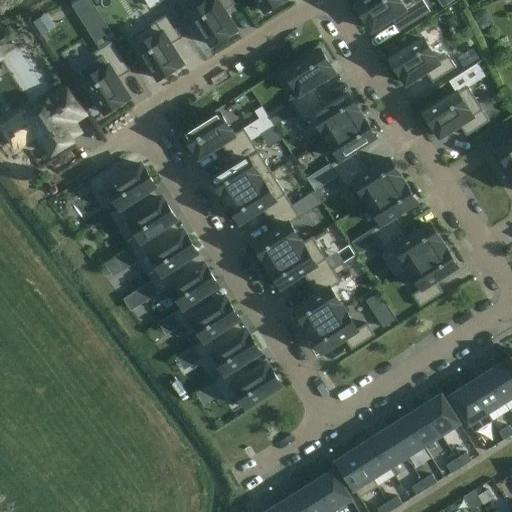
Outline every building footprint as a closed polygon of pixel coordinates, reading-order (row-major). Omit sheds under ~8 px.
[(144,0),(150,9),(165,0),(144,0)] [(213,46),(229,35),(236,30),(225,11),(235,4),(232,0),(204,0),(207,4),(192,13),(213,46)] [(258,0),(266,12),(283,1),(284,0),(258,0)] [(369,0),(360,6),(374,29),(391,18),(400,31),(431,12),(423,0),(419,0),(415,3),(413,0),(369,0)] [(487,9),(474,14),(480,31),(493,26),(487,9)] [(167,14),(132,36),(148,60),(160,78),(182,64),(170,46),(182,38),(167,14)] [(96,59),(78,70),(94,94),(95,94),(106,111),(128,97),(117,79),(131,71),(111,41),(99,49),(93,53),(96,59)] [(423,41),(393,60),(408,82),(425,71),(433,83),(456,68),(448,55),(437,63),(423,41)] [(296,112),(320,97),(313,87),(334,73),(331,67),(321,50),(286,73),(299,94),(289,100),(296,112)] [(445,102),(427,113),(441,135),(459,124),(467,136),(490,121),(468,86),(444,101),(445,102)] [(64,89),(15,121),(26,138),(37,131),(52,153),(72,140),(71,138),(79,132),(71,119),(81,113),(66,90),(65,90),(64,89)] [(357,108),(348,94),(327,108),(320,97),(296,112),(304,124),(314,117),(327,138),(362,116),(362,115),(360,117),(355,109),(357,108)] [(288,101),(267,114),(275,125),(295,112),(288,101)] [(234,136),(220,115),(186,136),(196,152),(198,151),(201,156),(222,143),(230,154),(250,141),(243,130),(234,136)] [(365,125),(361,118),(362,117),(362,116),(327,138),(340,159),(330,165),(338,177),(361,162),(354,152),(376,138),(367,124),(365,125)] [(229,200),(271,174),(250,141),(230,154),(237,166),(214,180),(222,193),(224,192),(229,200)] [(511,173),(511,172),(511,141),(498,151),(507,165),(509,164),(511,168),(511,171),(511,172),(511,173)] [(398,173),(390,159),(368,173),(361,162),(338,177),(345,189),(355,182),(368,203),(403,181),(403,180),(401,182),(396,174),(398,173)] [(115,166),(90,181),(97,193),(104,189),(117,210),(135,198),(152,188),(155,186),(145,171),(143,172),(139,166),(122,177),(115,166)] [(270,220),(292,206),(271,174),(229,200),(234,208),(233,209),(241,222),(263,208),(270,220)] [(406,190),(402,183),(404,181),(403,181),(368,203),(381,224),(371,230),(378,241),(402,227),(395,216),(417,203),(408,189),(406,190)] [(117,210),(112,214),(132,247),(157,232),(173,221),(176,219),(166,204),(164,205),(161,199),(160,200),(143,211),(135,198),(117,210)] [(270,265),(303,244),(289,224),(299,218),(292,206),(270,220),(278,231),(255,245),(263,259),(265,258),(270,265)] [(439,238),(431,224),(409,238),(402,227),(378,241),(386,254),(396,247),(409,268),(444,246),(444,245),(442,246),(438,239),(439,238)] [(157,232),(132,247),(141,260),(153,280),(177,265),(194,254),(197,253),(187,237),(185,238),(182,233),(181,234),(164,244),(157,232)] [(316,265),(303,244),(270,265),(275,273),(273,274),(282,288),(303,275),(310,285),(333,271),(325,259),(316,265)] [(447,255),(443,248),(445,246),(444,246),(409,268),(422,288),(412,295),(420,307),(443,293),(436,281),(458,268),(449,254),(447,255)] [(177,265),(153,280),(161,293),(171,286),(184,307),(198,298),(198,297),(217,286),(208,271),(206,272),(202,266),(185,277),(177,265)] [(311,330),(343,309),(330,288),(340,282),(333,271),(310,285),(317,296),(296,310),(304,323),(306,322),(311,330)] [(184,307),(174,314),(181,326),(192,319),(205,340),(219,331),(238,319),(229,304),(227,305),(223,299),(206,310),(198,298),(184,307)] [(357,331),(343,309),(311,330),(317,338),(315,339),(323,353),(345,339),(352,349),(373,335),(367,325),(357,331)] [(205,340),(195,347),(203,359),(213,352),(226,373),(241,364),(260,352),(250,337),(248,338),(244,332),(244,333),(227,343),(219,331),(205,340)] [(511,375),(504,363),(487,374),(504,402),(511,397),(511,375)] [(226,373),(216,380),(223,392),(234,385),(247,406),(281,385),(271,369),(269,371),(266,365),(248,376),(241,364),(226,373)] [(492,422),(494,421),(488,413),(504,402),(487,374),(469,386),(492,422)] [(475,433),(492,422),(469,386),(451,397),(475,433)] [(441,435),(459,423),(442,396),(424,407),(441,435)] [(424,446),(441,435),(424,407),(407,418),(424,446)] [(407,457),(424,446),(407,418),(389,429),(407,457)] [(500,432),(505,440),(511,435),(511,429),(510,426),(500,432)] [(390,468),(407,457),(389,429),(372,440),(390,468)] [(378,487),(379,486),(374,478),(390,468),(372,440),(355,451),(378,487)] [(360,498),(378,487),(355,451),(337,462),(360,498)] [(467,453),(457,460),(462,467),(472,461),(467,453)] [(452,474),(462,467),(457,460),(447,466),(452,474)] [(334,510),(351,499),(333,471),(316,482),(334,510)] [(433,475),(422,481),(427,489),(437,483),(433,475)] [(412,488),(417,495),(427,489),(422,481),(412,488)] [(310,511),(330,511),(334,510),(316,482),(298,494),(310,511)] [(485,506),(495,500),(489,490),(478,496),(485,506)] [(285,511),(310,511),(298,494),(281,505),(285,511)] [(393,511),(403,505),(398,497),(388,503),(393,511)] [(391,511),(393,511),(388,503),(378,510),(379,511),(391,511)]
